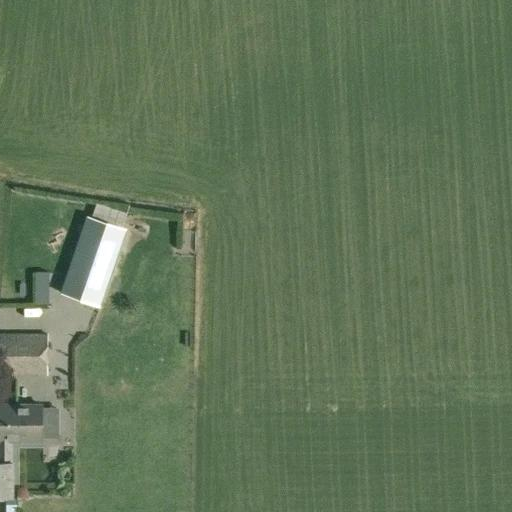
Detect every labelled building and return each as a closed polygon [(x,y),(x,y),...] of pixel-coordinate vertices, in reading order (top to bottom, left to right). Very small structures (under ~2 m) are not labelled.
[(61,292),(100,306),(127,228),(87,215),(61,292)] [(0,374),(47,374),(47,334),(0,333),(0,374)] [(81,371),(174,373),(175,340),(144,339),(143,352),(81,351),(81,371)] [(0,444),(12,444),(12,440),(43,440),(43,403),(0,403),(0,444)] [(0,498),(12,498),(12,444),(0,444),(0,498)]
